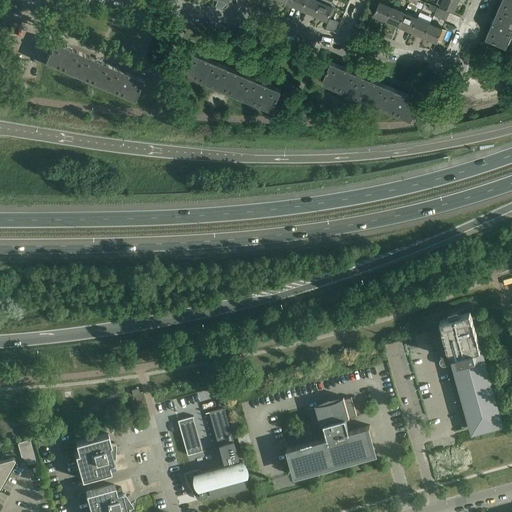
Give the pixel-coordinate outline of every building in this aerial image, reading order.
[(301,9),(305,0),(290,0),(289,4),(301,9)] [(320,1),(319,1),(317,0),(305,0),(301,9),(314,14),(320,1)] [(331,0),(330,0),(319,0),(319,1),(320,1),(314,14),(327,20),(334,3),(331,0)] [(453,11),(457,0),(441,0),(440,5),(453,11)] [(511,11),(511,0),(501,0),(499,6),(511,11)] [(386,20),(392,7),(379,1),(373,15),(386,20)] [(506,44),(511,30),(511,11),(499,6),(493,19),(492,18),(491,22),(486,35),(506,44)] [(399,26),(404,12),(392,7),(386,20),(399,26)] [(445,20),(449,12),(436,7),(434,11),(433,15),(445,20)] [(411,31),(417,18),(404,12),(399,26),(411,31)] [(423,37),(429,23),(417,18),(411,31),(423,37)] [(442,29),(429,23),(423,37),(436,42),(442,29)] [(84,54),(71,49),(71,48),(67,46),(67,47),(54,41),(45,62),(75,75),(84,54)] [(222,64),(209,59),(209,58),(205,56),(205,57),(192,51),(183,72),(213,84),(222,64)] [(113,67),(101,61),(100,61),(101,60),(97,59),(96,60),(84,54),(75,75),(104,87),(113,67)] [(360,74),(348,69),(347,69),(348,68),(344,66),(343,67),(330,61),(322,81),(352,94),(360,74)] [(251,77),(238,71),(239,70),(235,69),(234,69),(222,64),(213,84),(242,97),(251,77)] [(143,80),(130,74),(130,73),(126,71),(126,72),(113,67),(104,87),(134,100),(143,80)] [(389,87),(377,81),(377,80),(373,79),(360,74),(352,94),(381,107),(389,87)] [(281,90),(268,84),(268,83),(264,81),(264,82),(251,77),(242,97),(272,109),(281,90)] [(419,99),(406,94),(406,93),(403,91),(402,92),(389,87),(381,107),(411,119),(419,99)] [(484,347),(477,323),(474,312),(471,313),(471,311),(441,319),(442,321),(440,322),(438,323),(437,325),(435,327),(435,330),(435,332),(435,334),(442,359),(443,358),(443,359),(444,359),(444,360),(445,360),(446,360),(448,365),(455,363),(472,427),(477,426),(478,430),(484,428),(485,430),(490,429),(490,427),(496,425),(495,421),(499,419),(481,355),(477,356),(475,350),(484,347)] [(368,427),(371,426),(370,425),(350,431),(349,428),(352,427),(350,421),(347,422),(347,418),(357,416),(352,397),(345,399),(344,397),(340,397),(336,398),(332,398),(329,399),(326,400),(323,401),(319,403),(315,405),(316,407),(309,409),(314,428),(325,425),(328,437),(287,449),(290,448),(297,473),(375,452),(368,427)] [(226,414),(224,407),(209,412),(211,418),(226,414)] [(243,477),(247,476),(243,461),(239,462),(226,414),(211,418),(224,466),(201,473),(200,469),(200,470),(198,470),(196,470),(194,470),(192,471),(190,472),(188,472),(186,473),(184,474),(183,474),(185,478),(185,480),(186,481),(186,482),(186,483),(186,484),(187,485),(188,487),(189,488),(190,489),(192,491),(194,496),(199,495),(200,496),(201,497),(202,497),(203,497),(204,497),(205,496),(206,496),(206,495),(206,494),(207,494),(207,493),(206,492),(206,491),(205,490),(204,490),(203,489),(202,489),(202,488),(207,487),(210,497),(246,487),(243,477)] [(114,416),(104,419),(106,427),(116,424),(114,416)] [(201,451),(192,417),(178,421),(187,455),(201,451)] [(252,444),(249,433),(237,436),(240,447),(252,444)] [(111,445),(111,444),(108,434),(76,443),(79,453),(75,454),(82,480),(111,472),(110,468),(116,467),(110,446),(111,445)] [(30,440),(18,443),(22,457),(27,461),(28,465),(36,462),(30,440)] [(13,457),(0,460),(0,486),(16,459),(13,457)] [(127,508),(123,495),(121,487),(116,489),(115,485),(86,493),(91,511),(130,511),(129,508),(127,508)]
